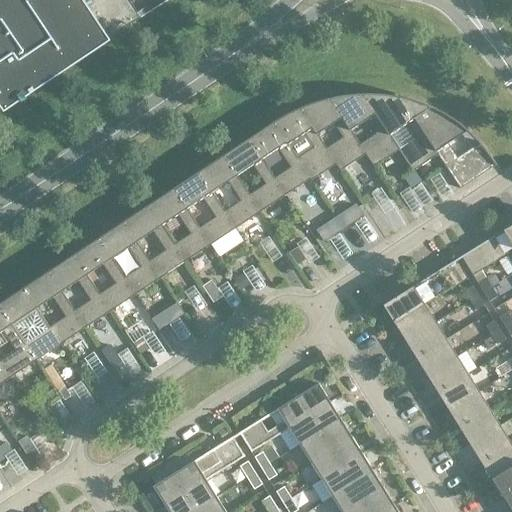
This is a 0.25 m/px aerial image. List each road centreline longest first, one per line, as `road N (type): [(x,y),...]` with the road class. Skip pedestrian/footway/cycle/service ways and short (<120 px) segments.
road 1 (secondary): [(0,206),(273,30)]
road 2 (residential): [(318,302),(276,306),(95,432),(75,464)]
road 3 (residential): [(89,483),(331,323)]
road 4 (residential): [(318,302),(511,171)]
road 5 (residential): [(444,511),(331,323)]
